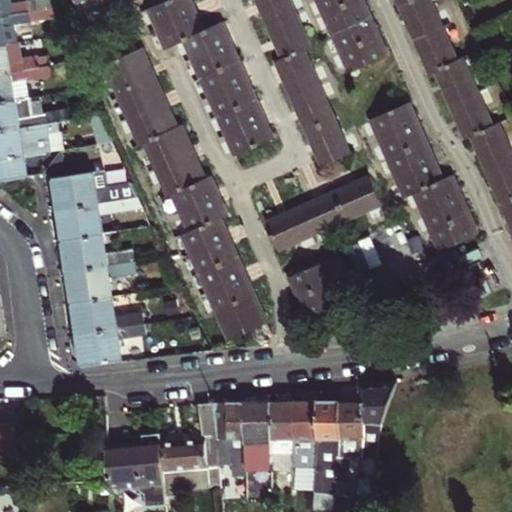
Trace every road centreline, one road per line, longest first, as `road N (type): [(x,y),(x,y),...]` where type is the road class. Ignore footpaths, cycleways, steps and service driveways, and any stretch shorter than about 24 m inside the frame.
road 1 (residential): [(37,384),(157,379),(511,327)]
road 2 (residential): [(37,384),(21,265),(0,232)]
